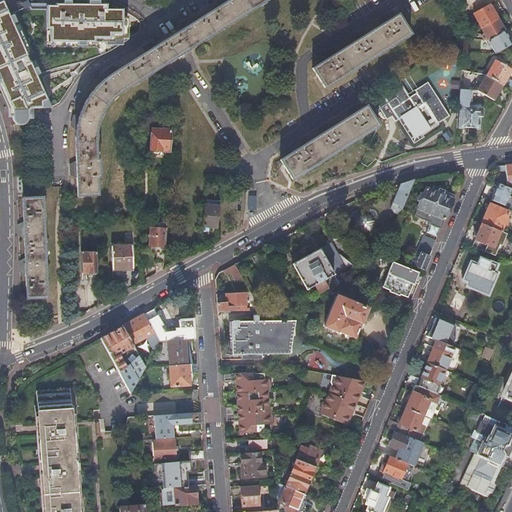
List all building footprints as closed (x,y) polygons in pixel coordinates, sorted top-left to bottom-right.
[(0,0),(0,84),(9,103),(11,109),(12,114),(12,116),(12,118),(14,120),(16,121),(18,122),(21,122),(24,120),(26,116),(25,109),(29,107),(40,107),(40,101),(44,99),(5,11),(0,0)] [(96,195),(94,155),(94,143),(94,135),(95,130),(96,125),(98,121),(100,115),(103,111),(105,108),(108,104),(111,100),(117,96),(121,92),(266,0),(218,0),(215,2),(216,8),(192,23),(187,20),(183,23),(179,26),(179,31),(153,48),(150,43),(145,46),(141,49),(144,54),(118,71),(112,67),(108,70),(103,73),(104,80),(96,87),(92,91),(89,95),(85,102),(82,107),(78,116),(72,117),(71,122),(69,126),(75,131),(74,138),(75,162),(70,165),(70,170),(70,175),(75,178),(76,196),(96,195)] [(495,0),(464,0),(463,13),(471,13),(488,4),(495,0)] [(53,6),(5,11),(44,99),(51,107),(61,103),(77,76),(107,51),(122,46),(122,40),(128,40),(128,18),(119,9),(104,9),(104,6),(54,4),(53,6)] [(488,4),(471,13),(479,26),(496,18),(488,4)] [(324,88),(409,35),(397,15),(389,20),(386,15),(382,18),(378,20),(380,25),(361,37),(358,33),(354,35),(349,38),(352,43),(333,55),(330,50),(326,53),(321,56),(324,61),(311,69),(324,88)] [(479,26),(486,40),(503,31),(496,18),(479,26)] [(486,40),(494,53),(510,45),(503,31),(486,40)] [(494,60),(485,75),(501,85),(510,70),(494,60)] [(485,75),(484,75),(475,90),(492,100),(501,85),(485,75)] [(408,99),(399,85),(384,94),(385,96),(375,103),(387,120),(391,116),(395,122),(400,119),(403,117),(416,136),(428,128),(426,125),(435,120),(437,123),(448,116),(427,83),(415,90),(418,93),(408,99)] [(470,90),(458,90),(457,105),(459,106),(458,128),(478,129),(479,117),(481,115),(482,109),(480,107),(479,107),(479,106),(469,105),(470,90)] [(292,180),(378,126),(366,106),(358,111),(355,106),(351,109),(346,111),(349,117),(330,129),(327,124),(323,126),(318,129),(321,134),(301,146),(298,141),(294,144),(290,147),(293,152),(280,160),(292,180)] [(403,117),(400,119),(413,138),(416,136),(403,117)] [(168,151),(170,130),(151,129),(149,149),(151,150),(153,153),(157,153),(158,151),(159,150),(168,151)] [(511,164),(496,166),(499,173),(504,172),(506,185),(511,184),(511,164)] [(409,180),(399,184),(388,210),(399,214),(413,179),(409,180)] [(497,184),(490,201),(509,209),(511,201),(511,199),(507,197),(510,189),(497,184)] [(428,223),(440,229),(452,199),(444,196),(445,194),(444,190),(439,188),(436,189),(435,192),(425,188),(417,209),(414,216),(428,222),(428,223)] [(19,268),(19,272),(25,275),(26,299),(46,298),(42,198),(22,199),(23,224),(18,227),(18,232),(18,236),(24,239),(24,260),(19,262),(19,268)] [(201,226),(217,227),(219,207),(219,201),(204,199),(203,206),(201,226)] [(480,224),(499,231),(502,225),(504,226),(506,220),(504,219),(506,215),(487,207),(480,224)] [(156,260),(163,260),(166,221),(152,221),(151,222),(150,228),(149,246),(157,246),(156,260)] [(425,232),(436,237),(440,229),(428,223),(425,232)] [(470,246),(493,256),(498,245),(500,246),(505,234),(499,231),(480,224),(470,246)] [(131,245),(110,246),(111,269),(131,269),(131,245)] [(420,253),(428,256),(431,250),(417,245),(414,251),(417,252),(415,255),(418,257),(420,253)] [(302,257),(290,264),(304,289),(312,285),(317,294),(327,288),(322,280),(332,274),(318,249),(306,255),(303,249),(298,251),(302,257)] [(82,272),(97,272),(96,252),(81,253),(82,272)] [(418,268),(423,271),(428,256),(420,253),(418,257),(416,262),(413,261),(411,265),(418,268)] [(476,286),(475,289),(486,294),(495,272),(493,271),(495,265),(478,257),(475,264),(469,261),(462,279),(467,281),(476,286)] [(412,282),(417,284),(420,276),(415,274),(418,268),(411,265),(393,258),(382,287),(389,290),(388,291),(398,295),(398,294),(406,297),(412,282)] [(234,283),(241,279),(233,264),(226,268),(229,274),(234,283)] [(465,285),(475,289),(476,286),(467,281),(465,285)] [(244,309),(244,294),(224,294),(224,297),(215,297),(216,311),(223,311),(229,311),(258,311),(255,304),(246,309),(244,309)] [(335,296),(323,326),(353,338),(365,308),(335,296)] [(152,309),(143,314),(153,333),(158,342),(167,341),(184,340),(187,339),(189,339),(194,339),(192,317),(179,317),(178,320),(179,328),(164,329),(162,324),(152,309)] [(143,314),(121,326),(131,345),(153,333),(143,314)] [(230,322),(230,355),(240,355),(240,359),(261,359),(261,354),(289,354),(288,337),(292,336),(291,322),(294,322),(294,320),(257,321),(257,315),(252,316),(252,322),(230,322)] [(426,336),(435,339),(451,346),(452,343),(453,340),(454,335),(454,333),(454,331),(454,329),(453,326),(434,317),(426,336)] [(117,329),(99,339),(131,393),(144,368),(138,358),(125,367),(118,355),(126,350),(132,347),(131,345),(121,326),(117,329)] [(188,346),(187,339),(184,340),(167,341),(169,366),(187,364),(191,364),(188,346)] [(425,362),(443,370),(453,347),(451,346),(435,339),(425,362)] [(491,351),(484,347),(480,357),(487,360),(491,351)] [(438,384),(443,370),(425,362),(416,386),(429,391),(433,382),(438,384)] [(187,374),(196,373),(195,364),(191,364),(187,364),(169,366),(168,366),(169,386),(188,385),(187,374)] [(263,373),(221,373),(221,379),(221,382),(234,382),(235,393),(268,390),(268,388),(270,386),(269,380),(267,378),(264,379),(263,373)] [(511,373),(496,407),(511,414),(511,373)] [(358,394),(364,380),(331,374),(329,382),(331,385),(328,392),(366,408),(369,399),(358,394)] [(413,385),(404,408),(422,415),(429,418),(438,395),(429,391),(416,386),(413,385)] [(268,390),(235,393),(236,399),(236,405),(223,406),(224,414),(269,410),(269,407),(271,405),(271,400),(268,398),(267,398),(266,391),(268,391),(268,390)] [(366,408),(328,392),(327,394),(324,401),(321,402),(319,406),(321,409),(319,413),(346,424),(350,412),(362,417),(366,408)] [(43,511),(77,511),(69,393),(35,396),(38,427),(41,471),(43,511)] [(385,427),(393,430),(419,440),(425,426),(419,424),(422,415),(404,408),(398,423),(388,419),(385,427)] [(269,410),(224,414),(224,422),(237,421),(238,433),(267,431),(266,424),(270,424),(272,421),(271,416),(269,414),(269,410)] [(200,423),(199,412),(152,415),(154,439),(172,438),(172,425),(200,423)] [(493,426),(496,420),(484,414),(482,420),(493,426)] [(504,424),(496,420),(493,426),(482,420),(481,420),(476,431),(485,435),(487,436),(483,443),(482,442),(480,441),(475,452),(473,451),(459,482),(486,494),(487,491),(491,490),(494,484),(492,480),(500,464),(497,463),(501,454),(504,456),(509,445),(505,444),(510,434),(501,430),(504,424)] [(511,427),(504,424),(501,430),(510,434),(511,434),(511,427)] [(485,435),(476,431),(473,429),(470,436),(480,441),(482,442),(485,435)] [(387,445),(397,449),(394,457),(412,465),(422,442),(419,440),(393,430),(387,445)] [(151,440),(153,463),(164,463),(163,460),(174,459),(172,439),(151,440)] [(265,439),(247,440),(248,448),(265,447),(265,439)] [(120,461),(120,466),(127,465),(128,441),(123,441),(120,461)] [(290,472),(308,480),(319,452),(320,450),(308,445),(307,448),(300,445),(295,458),(295,459),(290,472)] [(188,461),(202,460),(202,451),(187,452),(188,461)] [(258,452),(239,453),(241,479),(264,477),(263,463),(259,463),(258,452)] [(413,465),(412,465),(394,457),(389,455),(384,466),(381,465),(379,470),(383,472),(380,479),(406,489),(409,482),(406,481),(413,465)] [(164,463),(153,463),(152,463),(153,474),(160,473),(161,488),(186,486),(185,472),(189,471),(188,461),(164,463)] [(120,479),(119,466),(115,467),(116,489),(124,488),(124,478),(120,479)] [(302,493),(308,480),(290,472),(284,486),(302,493)] [(368,504),(365,509),(372,511),(380,511),(387,497),(384,496),(388,487),(376,483),(373,491),(369,489),(366,498),(364,502),(368,504)] [(302,501),(305,494),(302,493),(284,486),(279,484),(274,484),(276,511),(294,511),(295,510),(299,500),(302,501)] [(257,485),(240,486),(241,506),(258,505),(257,485)] [(174,504),(174,505),(195,503),(194,487),(160,489),(162,505),(174,504)] [(306,495),(305,494),(302,501),(299,500),(295,510),(294,511),(301,511),(303,507),(301,506),(306,495)]
